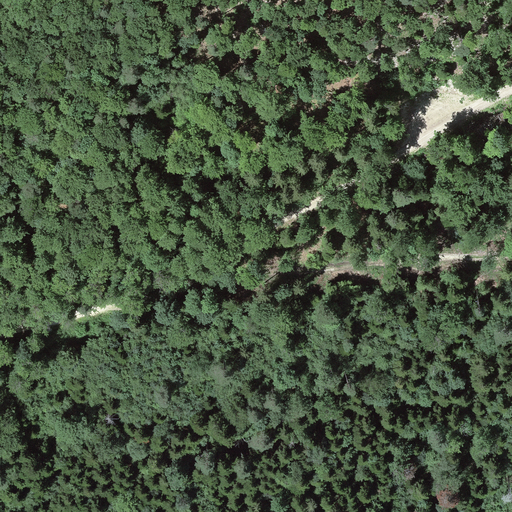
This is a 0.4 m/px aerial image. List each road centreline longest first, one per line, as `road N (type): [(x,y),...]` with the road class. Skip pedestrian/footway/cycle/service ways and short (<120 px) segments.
road 1 (track): [(511,90),(123,298),(0,336)]
road 2 (track): [(123,298),(326,267),(511,256)]
